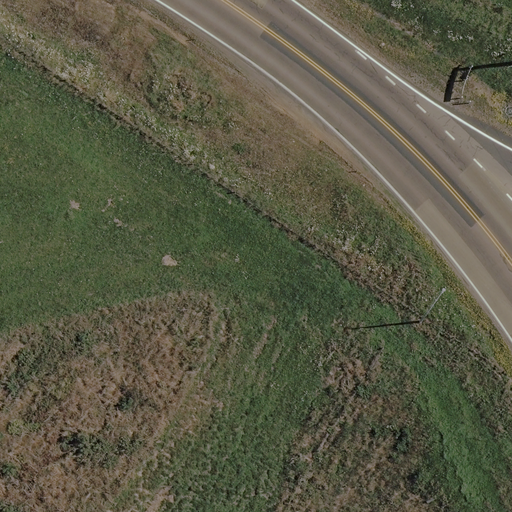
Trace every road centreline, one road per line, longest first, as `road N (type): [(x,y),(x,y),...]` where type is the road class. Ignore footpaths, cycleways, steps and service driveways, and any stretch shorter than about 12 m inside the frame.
road 1 (primary): [(428,163),(364,103),(221,0)]
road 2 (primary): [(511,268),(428,163)]
